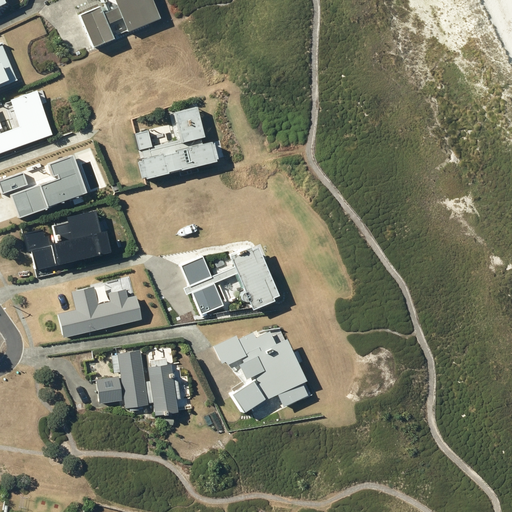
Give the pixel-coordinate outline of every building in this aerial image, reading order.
[(154,0),(104,0),(108,9),(104,11),(101,4),(81,12),(94,44),(115,36),(109,21),(123,16),(128,28),(161,15),(154,0)] [(0,80),(3,80),(5,83),(17,78),(2,42),(0,42),(0,80)] [(201,135),(205,134),(197,105),(176,111),(182,137),(152,145),(148,129),(135,133),(139,148),(142,148),(144,157),(142,157),(143,159),(138,160),(142,175),(146,174),(147,176),(170,170),(169,170),(182,166),(182,168),(218,158),(213,139),(203,142),(201,135)] [(27,244),(30,259),(97,244),(87,205),(14,222),(19,246),(27,244)] [(189,284),(183,286),(186,293),(193,291),(202,312),(223,303),(214,282),(238,272),(246,289),(244,290),(243,292),(243,294),(243,295),(244,297),(245,298),(246,299),(248,299),(250,299),(254,308),(275,298),(274,295),(280,293),(260,244),(254,247),(252,244),(230,253),(235,265),(211,275),(203,255),(181,264),(189,284)] [(52,314),(57,336),(137,318),(131,294),(123,296),(121,286),(103,290),(105,301),(92,304),(88,285),(68,289),(73,309),(52,314)] [(257,377),(233,392),(245,411),(267,397),(267,398),(278,393),(284,405),(309,393),(302,381),(308,378),(287,337),(277,342),(270,329),(256,336),(253,330),(238,337),(236,333),(214,344),(223,361),(226,359),(228,363),(241,356),(243,360),(240,362),(247,377),(255,373),(257,377)] [(133,344),(107,347),(110,369),(85,372),(88,394),(113,391),(114,401),(139,398),(141,408),(165,405),(159,353),(134,356),(133,344)]
